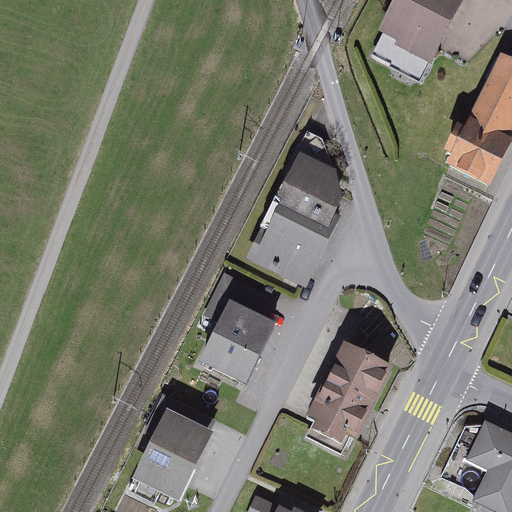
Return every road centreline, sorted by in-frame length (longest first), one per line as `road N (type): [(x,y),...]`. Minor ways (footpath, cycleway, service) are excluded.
road 1 (residential): [(221,511),(313,319),(347,267),(378,249)]
road 2 (unclassified): [(306,0),(378,249)]
road 3 (primary): [(371,511),(440,375)]
road 4 (unclassified): [(378,249),(404,311),(454,347)]
road 5 (primary): [(454,347),(511,232)]
